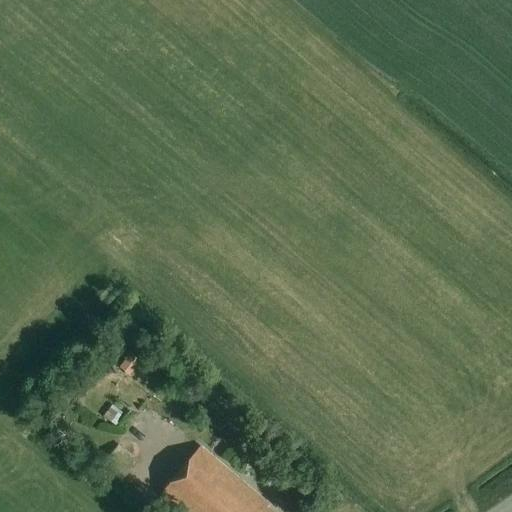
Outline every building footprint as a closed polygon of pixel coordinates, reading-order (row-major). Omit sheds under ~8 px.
[(130,355),(119,368),(130,377),(140,363),(130,355)] [(116,421),(128,409),(119,400),(107,412),(116,421)] [(216,409),(204,421),(215,431),(226,418),(216,409)] [(118,447),(103,467),(121,483),(138,463),(118,447)] [(271,508),(202,449),(161,497),(178,511),(270,511),(269,511),(271,508)]
